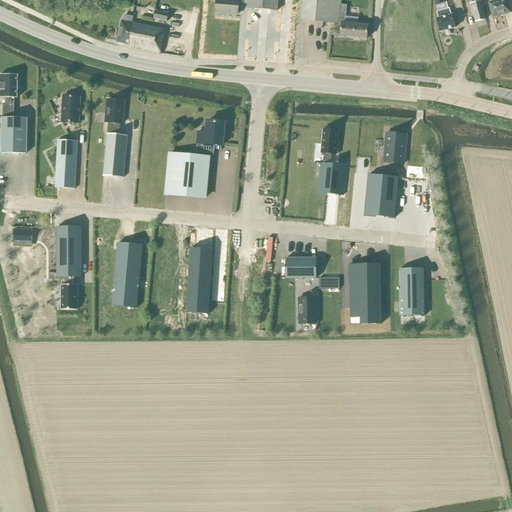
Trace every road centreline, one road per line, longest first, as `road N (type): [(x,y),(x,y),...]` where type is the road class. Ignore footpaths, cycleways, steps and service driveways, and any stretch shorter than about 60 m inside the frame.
road 1 (primary): [(261,79),(92,52),(0,14)]
road 2 (unclassified): [(13,205),(248,225)]
road 3 (primary): [(450,98),(261,79)]
road 4 (unclassified): [(248,225),(430,241)]
road 5 (unclassified): [(261,79),(248,225)]
